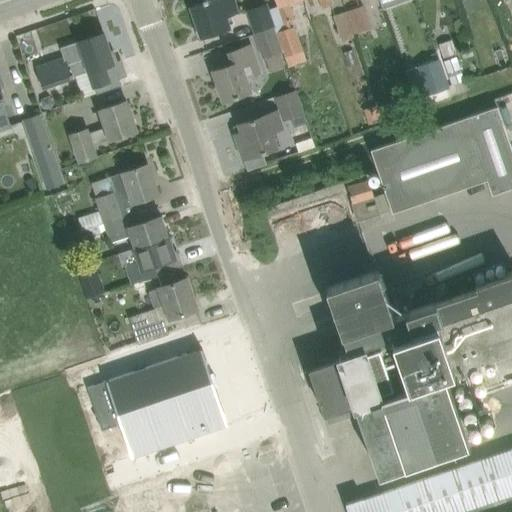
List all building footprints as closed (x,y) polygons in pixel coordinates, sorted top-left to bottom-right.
[(191,6),(202,37),(231,26),(227,16),(239,11),(234,0),(204,0),(205,2),(191,6)] [(276,0),(284,20),(291,18),(295,17),(289,1),(291,0),(276,0)] [(276,26),(270,9),(268,3),(246,11),(254,34),(274,27),(276,26)] [(363,6),(347,11),(354,34),(371,29),(363,6)] [(356,37),(354,34),(347,11),(334,15),(343,41),(356,37)] [(286,28),(278,31),(286,56),(302,50),(294,26),(286,28)] [(254,34),(262,58),(282,51),(274,27),(254,34)] [(104,33),(79,41),(85,57),(68,63),(66,58),(37,67),(44,87),(72,77),(89,71),(95,86),(110,81),(104,66),(114,62),(104,33)] [(252,44),(248,45),(229,52),(233,63),(213,70),(224,101),(253,91),(247,76),(261,71),(252,44)] [(445,61),(453,84),(464,80),(456,57),(445,61)] [(450,87),(440,58),(417,67),(427,95),(450,87)] [(0,130),(12,126),(3,100),(5,99),(2,88),(0,82),(0,130)] [(296,89),(276,95),(284,121),(304,114),(296,89)] [(127,100),(108,106),(100,109),(107,126),(90,133),(88,128),(71,134),(81,161),(97,156),(94,145),(137,131),(127,100)] [(382,120),(377,105),(364,109),(369,124),(382,120)] [(370,180),(348,187),(358,220),(380,213),(380,214),(391,210),(392,213),(488,180),(493,195),(511,187),(511,148),(498,107),(371,151),(386,193),(375,197),(370,180)] [(277,110),(260,116),(241,123),(244,131),(235,134),(244,159),(263,152),(278,146),(272,130),(283,126),(277,110)] [(36,156),(55,149),(42,113),(23,120),(36,156)] [(116,191),(97,198),(105,223),(132,213),(129,203),(159,193),(149,163),(123,172),(111,176),(116,191)] [(132,213),(105,223),(109,236),(110,235),(113,243),(132,236),(136,247),(136,248),(169,237),(162,215),(149,219),(145,209),(132,214),(132,213)] [(68,235),(73,249),(79,247),(83,238),(107,230),(105,223),(87,229),(76,232),(68,235)] [(126,264),(132,284),(174,269),(183,266),(180,255),(176,256),(169,237),(136,248),(136,247),(118,253),(123,265),(126,264)] [(129,318),(133,328),(138,344),(169,334),(165,320),(198,308),(187,277),(178,280),(174,269),(132,284),(132,285),(145,280),(155,309),(129,318)] [(359,412),(380,474),(469,443),(453,398),(445,375),(454,372),(511,352),(511,271),(476,284),(477,287),(395,315),(379,269),(327,287),(350,353),(340,356),(340,358),(310,368),(326,414),(356,404),(359,412)] [(464,276),(446,282),(450,294),(468,288),(464,276)] [(84,289),(87,299),(106,292),(103,282),(84,289)] [(134,455),(229,423),(203,348),(90,387),(104,429),(123,422),(134,455)] [(459,511),(511,494),(511,448),(364,498),(364,497),(346,502),(349,511),(459,511)]
